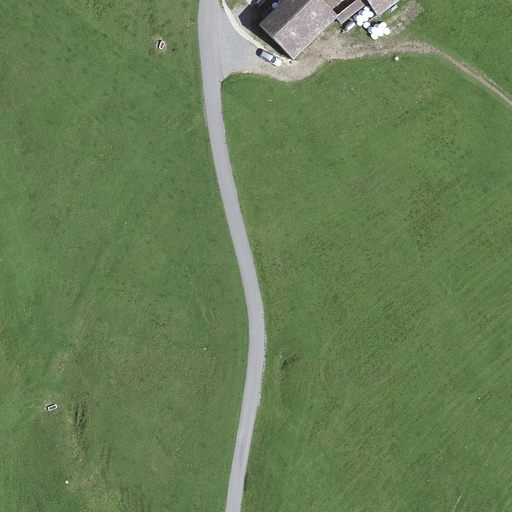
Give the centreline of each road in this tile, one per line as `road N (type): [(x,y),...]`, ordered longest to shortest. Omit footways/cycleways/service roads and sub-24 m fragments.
road 1 (unclassified): [(233,511),(256,356),(255,307),(214,122),(208,0)]
road 2 (track): [(332,41),(300,71),(207,51)]
